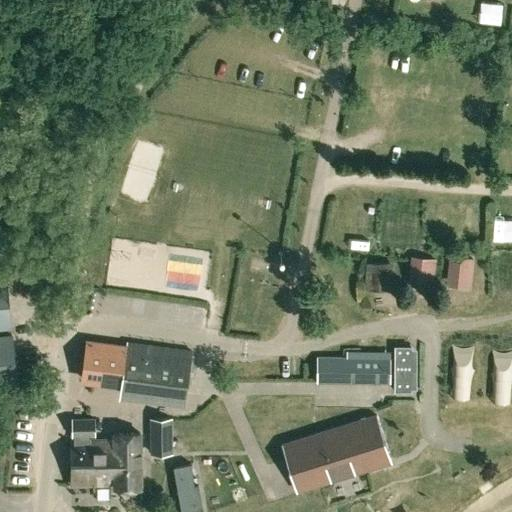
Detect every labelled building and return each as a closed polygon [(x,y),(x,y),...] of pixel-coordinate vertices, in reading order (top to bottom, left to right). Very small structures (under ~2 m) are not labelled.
[(423,0),(426,10),(441,6),(439,0),(423,0)] [(171,255),(169,277),(203,280),(205,258),(171,255)] [(410,255),(407,284),(433,287),(437,258),(410,255)] [(472,257),(453,255),(450,279),(470,281),(472,257)] [(365,262),(365,290),(394,290),(394,262),(365,262)] [(0,327),(11,326),(6,278),(0,278),(0,327)] [(0,383),(17,382),(12,335),(0,335),(0,383)] [(82,377),(186,391),(192,350),(127,341),(126,345),(87,340),(82,377)] [(411,345),(394,345),(394,390),(411,390),(411,345)] [(483,353),(457,352),(457,381),(480,381),(483,353)] [(384,355),(317,356),(317,381),(382,382),(384,355)] [(391,461),(376,414),(282,443),(297,490),(331,480),(328,470),(351,463),(354,473),(391,461)] [(115,486),(141,486),(140,431),(114,432),(114,438),(90,439),(90,434),(95,433),(94,417),(72,418),(73,434),(74,434),(74,439),(71,439),(72,484),(115,483),(115,486)] [(171,417),(151,418),(151,453),(171,452),(171,417)] [(197,484),(194,484),(190,463),(173,466),(180,511),(190,511),(202,510),(197,484)]
